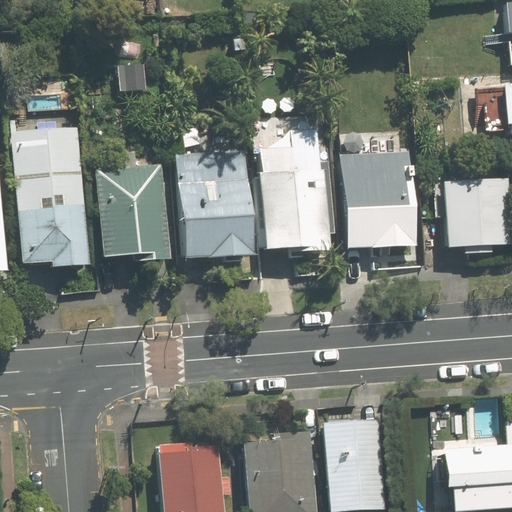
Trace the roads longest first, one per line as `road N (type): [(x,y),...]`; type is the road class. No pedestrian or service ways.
road 1 (tertiary): [(511,334),(57,367)]
road 2 (tertiary): [(69,511),(57,367)]
